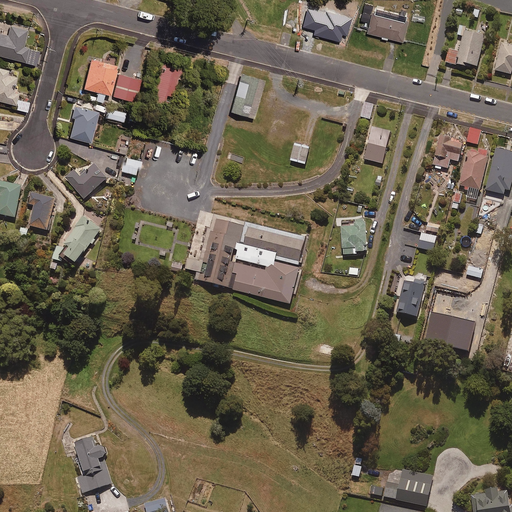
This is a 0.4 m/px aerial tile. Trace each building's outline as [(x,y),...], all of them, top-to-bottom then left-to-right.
[(27,48),(27,46),(22,45),(26,28),(10,24),(7,34),(0,32),(0,54),(24,60),(27,48)] [(466,26),(460,25),(458,34),(463,35),(459,51),(449,48),(446,61),(477,68),(485,34),(465,30),(466,26)] [(511,43),(501,41),(493,69),(511,74),(511,69),(511,43)] [(27,48),(24,60),(35,63),(38,50),(27,48)] [(82,87),(96,90),(94,98),(102,100),(104,92),(108,93),(116,64),(90,57),(82,87)] [(181,66),(159,61),(149,102),(162,105),(166,93),(171,94),(176,76),(179,77),(181,66)] [(7,69),(0,66),(0,99),(13,103),(16,91),(11,90),(16,74),(6,71),(7,69)] [(139,78),(118,73),(112,95),(134,101),(139,78)] [(260,80),(236,74),(226,111),(249,118),(260,80)] [(28,102),(17,99),(15,108),(26,111),(28,102)] [(374,105),(365,103),(361,116),(370,119),(374,105)] [(97,110),(73,104),(71,114),(74,115),(69,136),(89,141),(97,110)] [(124,111),(108,108),(106,118),(122,121),(124,111)] [(390,131),(372,126),(364,158),(382,163),(390,131)] [(481,130),(470,128),(467,141),(478,144),(481,130)] [(433,165),(435,166),(435,168),(442,170),(442,167),(448,169),(450,159),(458,161),(463,143),(450,140),(451,136),(440,133),(433,165)] [(129,137),(119,134),(115,151),(125,154),(129,137)] [(305,146),(291,142),(286,159),(300,163),(305,146)] [(459,184),(465,186),(464,190),(469,191),(471,187),(480,189),(489,152),(468,147),(459,184)] [(511,179),(511,151),(497,147),(486,189),(504,193),(505,188),(509,189),(511,179)] [(140,160),(125,156),(121,171),(136,175),(140,160)] [(106,178),(93,164),(80,176),(74,169),(65,176),(84,197),(106,178)] [(22,185),(0,179),(0,192),(1,193),(0,194),(0,213),(15,217),(22,185)] [(55,197),(31,191),(29,203),(34,204),(29,225),(47,229),(55,197)] [(462,194),(454,193),(452,208),(459,209),(462,194)] [(80,214),(55,250),(50,268),(56,269),(58,261),(65,263),(66,259),(73,265),(99,227),(80,214)] [(244,224),(214,217),(204,260),(188,257),(186,268),(197,271),(195,280),(289,303),(305,237),(244,222),(244,224)] [(365,218),(355,219),(356,224),(342,225),(344,254),(356,253),(356,250),(367,250),(365,218)] [(441,225),(428,222),(426,230),(440,233),(441,225)] [(501,232),(487,229),(483,246),(497,250),(501,232)] [(436,236),(422,232),(418,247),(433,251),(436,236)] [(184,264),(173,261),(170,271),(181,273),(184,264)] [(486,270),(472,266),(470,275),(484,278),(486,270)] [(418,316),(425,281),(404,276),(396,311),(418,316)] [(84,437),(66,443),(77,476),(69,478),(74,493),(103,484),(95,457),(98,453),(98,450),(97,448),(93,446),(87,447),(84,437)] [(362,466),(355,464),(352,474),(359,476),(362,466)] [(427,476),(397,469),(394,484),(381,481),(380,488),(369,485),(367,493),(420,505),(427,476)] [(511,511),(511,501),(509,502),(509,490),(498,490),(497,487),(485,487),(486,492),(472,492),(472,511),(511,511)] [(170,511),(168,498),(146,502),(147,511),(170,511)]
